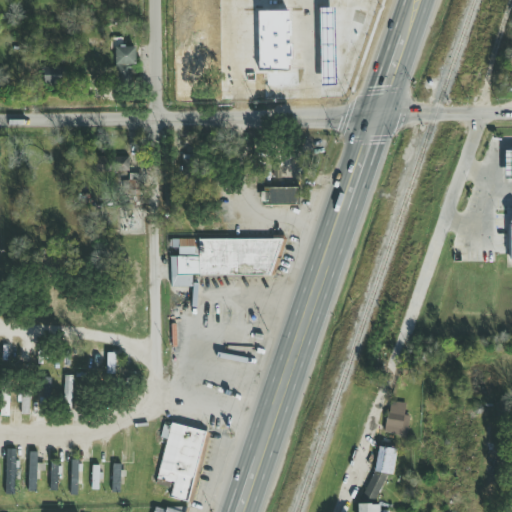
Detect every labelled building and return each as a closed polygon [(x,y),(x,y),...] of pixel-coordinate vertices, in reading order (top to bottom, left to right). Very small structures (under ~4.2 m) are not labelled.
[(134,48),(121,47),(122,39),(116,39),(115,81),(133,81),(134,48)] [(43,86),(63,86),(62,67),(42,68),(43,86)] [(129,172),(129,157),(94,157),(94,172),(129,172)] [(298,188),(263,188),(263,206),(298,206),(298,188)] [(281,276),(280,239),(170,240),(171,248),(178,248),(178,257),(170,257),(170,288),(192,288),(192,277),(281,276)] [(490,286),(479,284),(476,302),(487,304),(490,286)] [(115,353),(107,353),(106,374),(114,374),(115,353)] [(63,413),(71,413),(72,376),(63,376),(63,413)] [(50,378),(42,378),(43,405),(51,405),(50,378)] [(29,415),(29,393),(17,393),(17,402),(21,402),(21,415),(29,415)] [(406,404),(389,401),(384,434),(407,437),(409,416),(404,415),(406,404)] [(209,433),(164,423),(160,439),(165,440),(157,479),(173,483),(169,499),(193,504),(209,433)] [(396,449),(376,447),(374,472),(393,474),(396,449)] [(5,495),(16,495),(17,450),(6,450),(5,495)] [(37,452),(29,452),(27,492),(36,492),(37,452)] [(81,460),(71,460),(70,495),(77,496),(77,485),(80,485),(81,460)] [(50,491),(58,491),(57,463),(49,463),(50,491)] [(122,465),(112,465),(111,493),(121,493),(122,465)] [(91,490),(100,490),(101,466),(92,466),(91,490)] [(364,495),(377,499),(386,475),(373,470),(364,495)]
